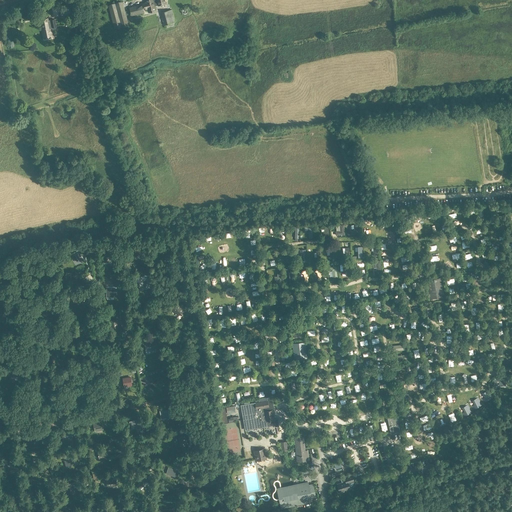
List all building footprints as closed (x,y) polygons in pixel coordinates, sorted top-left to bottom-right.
[(155,6),(165,3),(164,0),(146,0),(147,3),(142,4),(143,9),(148,8),(149,13),(156,11),(155,6)] [(109,6),(115,29),(129,25),(123,2),(109,6)] [(143,9),(142,4),(130,8),(132,16),(144,13),(143,9)] [(175,22),(172,10),(161,13),(164,25),(175,22)] [(51,20),(51,22),(48,22),(48,19),(41,20),(44,39),(51,38),(50,28),(56,27),(55,20),(51,20)] [(340,231),(337,231),(336,231),(336,236),(345,235),(344,225),(340,226),(340,231)] [(353,231),(350,231),(350,235),(359,234),(358,225),(354,226),(355,229),(353,229),(353,231)] [(85,257),(80,249),(72,254),(77,262),(79,260),(80,262),(84,259),(83,258),(85,257)] [(142,256),(141,250),(133,251),(135,258),(142,256)] [(110,258),(111,258),(110,253),(103,255),(104,259),(101,260),(102,265),(111,262),(110,258)] [(333,277),(337,277),(336,267),(328,268),(328,271),(330,271),(333,271),(333,276),(333,277)] [(0,280),(6,281),(6,278),(8,278),(9,274),(0,273),(0,280)] [(442,278),(427,281),(429,294),(444,291),(442,278)] [(146,279),(138,282),(140,288),(148,286),(146,279)] [(114,295),(116,295),(116,289),(106,289),(106,297),(114,297),(114,295)] [(80,299),(76,300),(75,297),(73,297),(74,304),(84,302),(83,296),(80,297),(80,299)] [(44,306),(45,310),(52,309),(51,301),(46,302),(46,306),(44,306)] [(172,309),(178,316),(185,311),(179,303),(172,309)] [(8,309),(0,308),(0,316),(7,317),(6,322),(9,322),(10,316),(7,316),(8,309)] [(295,361),(307,359),(305,343),(293,344),(295,361)] [(10,380),(20,379),(19,371),(9,373),(10,380)] [(151,376),(153,383),(162,380),(159,373),(151,376)] [(131,378),(123,379),(124,387),(132,385),(131,378)] [(492,399),(487,391),(483,393),(486,399),(483,400),(484,403),(492,399)] [(97,394),(77,399),(80,413),(100,408),(97,394)] [(474,410),(482,406),(477,398),(473,401),(475,406),(473,407),(474,410)] [(242,405),(246,430),(274,425),(272,410),(274,410),(272,400),(242,405)] [(464,417),(472,413),(467,405),(463,408),(465,413),(463,414),(464,417)] [(235,406),(226,408),(228,414),(236,412),(235,406)] [(400,431),(396,417),(388,419),(392,433),(400,431)] [(130,422),(132,429),(141,426),(139,419),(130,422)] [(102,421),(93,423),(95,432),(104,430),(102,421)] [(69,433),(62,434),(63,438),(69,437),(70,438),(73,438),(71,428),(68,429),(69,431),(69,433)] [(29,443),(27,443),(28,448),(38,447),(37,437),(35,438),(34,435),(28,436),(29,443)] [(475,444),(482,440),(480,435),(476,436),(476,435),(472,437),(475,444)] [(304,437),(295,438),(298,462),(309,460),(308,451),(305,451),(304,437)] [(443,450),(450,451),(452,440),(445,439),(443,450)] [(254,451),(256,462),(266,460),(264,449),(254,451)] [(135,456),(139,459),(144,452),(142,450),(141,452),(139,451),(135,456)] [(74,458),(65,460),(66,466),(76,463),(74,458)] [(41,466),(30,468),(32,474),(43,472),(41,466)] [(178,477),(180,471),(169,468),(167,474),(178,477)] [(340,492),(341,494),(345,493),(344,491),(351,489),(349,483),(354,482),(353,480),(354,480),(353,475),(345,478),(346,482),(338,484),(340,492)] [(141,489),(148,481),(145,478),(137,485),(141,489)] [(69,484),(72,493),(80,491),(77,482),(69,484)] [(277,489),(281,508),(312,502),(312,499),(316,498),(313,485),(309,486),(308,483),(277,489)]
